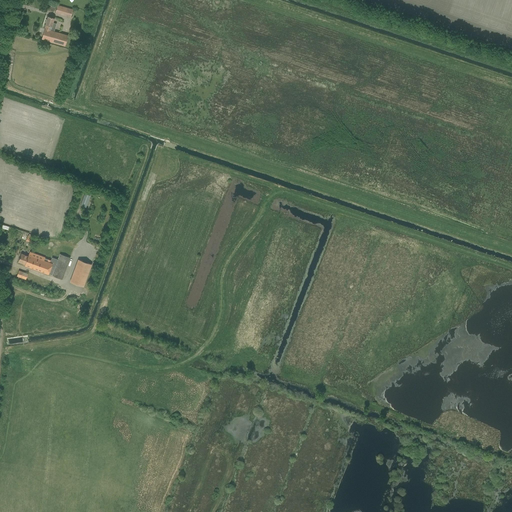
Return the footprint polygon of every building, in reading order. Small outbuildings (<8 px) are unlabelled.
[(55,13),(71,18),(73,9),(57,5),(55,13)] [(45,29),(42,39),(65,46),(68,36),(54,32),(50,31),(53,23),(54,18),(48,16),(46,25),(45,29)] [(80,206),(86,207),(90,195),(85,193),(80,206)] [(26,240),(37,244),(39,240),(28,236),(26,240)] [(21,254),(18,261),(23,263),(25,264),(25,265),(48,274),(49,274),(52,275),(55,266),(52,265),(52,264),(44,261),(45,257),(34,254),(30,252),(28,256),(26,255),(21,254)] [(55,266),(52,275),(62,279),(70,258),(60,254),(55,266)] [(79,259),(71,282),(84,287),(92,264),(79,259)] [(19,271),(17,276),(26,279),(28,274),(19,271)]
